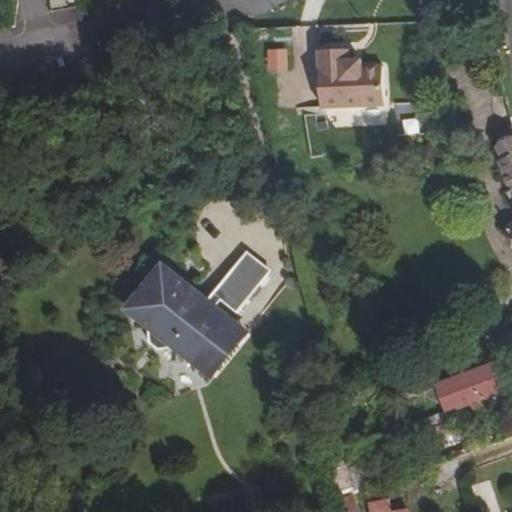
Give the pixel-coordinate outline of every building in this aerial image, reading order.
[(269,50),(270,70),(290,69),(289,49),(269,50)] [(360,52),(330,53),(332,109),(394,107),(394,68),(373,69),(361,69),(360,61),(360,52)] [(274,276),(252,257),(223,293),(246,311),(274,276)] [(207,364),(241,321),(213,300),(208,305),(199,299),(203,292),(171,268),(137,311),(158,327),(161,344),(171,352),(187,349),(207,364)] [(241,321),(207,364),(223,376),(257,333),(241,321)] [(501,354),(442,376),(450,398),(510,376),(501,354)] [(461,473),(454,456),(430,465),(437,483),(461,473)] [(341,493),(354,488),(347,469),(334,473),(341,493)] [(488,480),(474,485),(482,507),(496,501),(488,480)]
